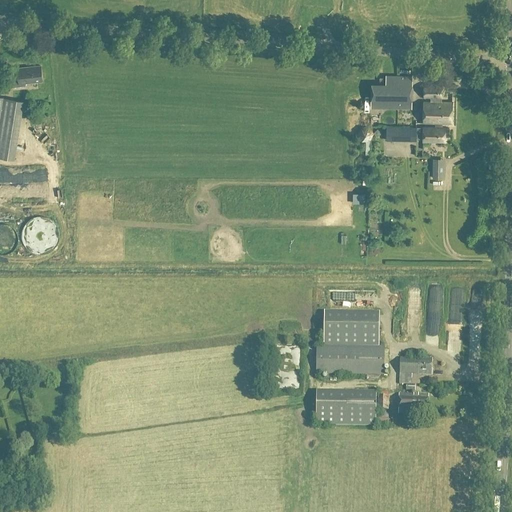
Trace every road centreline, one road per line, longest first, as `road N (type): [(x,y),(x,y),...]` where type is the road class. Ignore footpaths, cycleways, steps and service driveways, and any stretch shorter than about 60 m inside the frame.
road 1 (unclassified): [(511,62),(0,21)]
road 2 (secondary): [(498,511),(511,307)]
